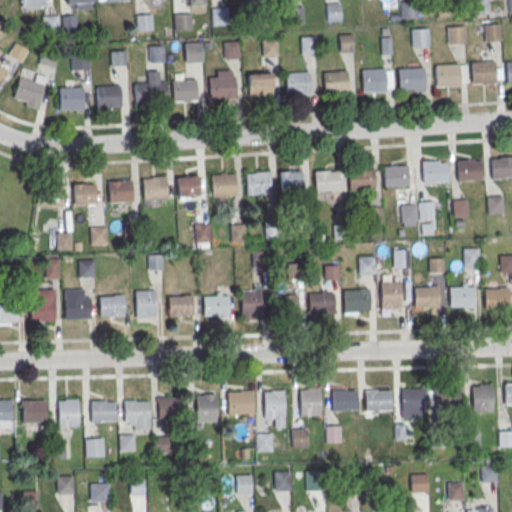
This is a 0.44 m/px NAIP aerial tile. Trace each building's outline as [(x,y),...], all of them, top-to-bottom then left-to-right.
[(64,0),(65,9),(90,9),(89,0),(64,0)] [(415,0),(416,17),(401,18),(400,1),(415,0)] [(486,0),(487,13),(473,14),(472,0),(486,0)] [(339,3),(340,20),(326,21),(325,4),(339,3)] [(211,24),(224,24),(224,8),(211,8),(211,24)] [(302,22),(302,8),(288,8),(288,22),(302,22)] [(151,13),(152,29),(136,30),(134,14),(151,13)] [(190,13),(191,28),(173,29),(172,14),(190,13)] [(43,34),(58,31),(56,14),(41,17),(43,34)] [(76,32),(76,14),(62,14),(62,32),(76,32)] [(498,23),(500,40),(484,41),(483,24),(498,23)] [(462,25),(464,42),(446,43),(445,27),(462,25)] [(427,28),(428,45),(411,46),(409,29),(427,28)] [(351,33),(352,50),(338,51),(337,34),(351,33)] [(314,36),(315,53),(301,54),(299,37),(314,36)] [(389,37),(380,37),(380,52),(389,52),(389,37)] [(274,38),(275,55),(261,56),(260,39),(274,38)] [(199,41),(201,60),(184,62),(183,42),(199,41)] [(26,49),(14,42),(7,53),(19,61),(26,49)] [(162,44),(163,61),(149,62),(148,45),(162,44)] [(125,49),(126,65),(109,66),(108,50),(125,49)] [(86,52),(87,68),(70,69),(69,53),(86,52)] [(53,66),(55,56),(40,53),(38,63),(53,66)] [(469,61),(493,60),(494,82),(470,83),(469,61)] [(433,64),(459,63),(460,84),(434,86),(433,64)] [(396,68),(421,67),(423,88),(397,90),(396,68)] [(359,70),(384,68),(385,90),(360,91),(359,70)] [(133,83),(147,83),(146,71),(157,71),(158,82),(165,82),(165,102),(134,104),(133,83)] [(322,72),(346,71),(347,92),(323,94),(322,72)] [(45,79),(18,72),(11,102),(38,108),(45,79)] [(284,73),(308,72),(309,93),(285,95),(284,73)] [(246,74),(270,73),(271,94),(247,96),(246,74)] [(208,76),(231,75),(233,97),(209,98),(208,76)] [(171,79),(194,78),(196,100),(172,101),(171,79)] [(95,86),(119,85),(120,106),(104,107),(104,105),(97,105),(95,86)] [(58,88),(81,87),(82,110),(67,110),(67,109),(58,109),(58,88)] [(490,158),(511,157),(511,176),(490,177),(490,158)] [(456,160),(479,160),(479,179),(456,180),(456,160)] [(422,162),(445,161),(446,180),(423,182),(422,162)] [(382,166),(405,165),(407,184),(383,186),(382,166)] [(348,170),(371,168),(372,188),(349,189),(348,170)] [(313,171),(337,170),(338,189),(315,190),(313,171)] [(278,172),(302,171),(303,190),(280,192),(278,172)] [(245,174),(268,173),(269,192),(246,194),(245,174)] [(210,175),(233,174),(235,195),(211,197),(210,175)] [(175,178),(197,176),(198,196),(176,197),(175,178)] [(141,178),(164,177),(166,198),(142,200),(141,178)] [(107,181),(130,180),(132,199),(108,201),(107,181)] [(71,185),(94,184),(95,203),(72,204),(71,185)] [(36,207),(60,207),(60,186),(36,186),(36,207)] [(487,197),(502,197),(502,214),(487,214),(487,197)] [(452,200),(467,200),(468,217),(452,217),(452,200)] [(417,203),(432,203),(433,220),(417,220),(417,203)] [(400,205),(415,205),(415,222),(400,222),(400,205)] [(366,207),(382,207),(382,224),(367,224),(366,207)] [(296,212),(312,212),(312,229),(297,229),(296,212)] [(263,222),(279,222),(279,239),(264,239),(263,222)] [(332,223),(347,223),(348,240),(332,240),(332,223)] [(193,225),(209,224),(209,241),(194,242),(193,225)] [(229,225),(244,225),(245,242),(229,242),(229,225)] [(90,227),(105,227),(106,244),(90,244),(90,227)] [(54,232),(70,232),(70,249),(55,249),(54,232)] [(391,250),(407,250),(407,267),(391,267),(391,250)] [(463,250),(478,250),(478,267),(463,267),(463,250)] [(251,251),(267,251),(267,268),(252,268),(251,251)] [(498,257),(511,256),(511,273),(498,274),(498,257)] [(358,257),(373,257),(373,274),(358,274),(358,257)] [(428,271),(441,271),(441,258),(428,258),(428,271)] [(44,261),(59,261),(59,278),(44,278),(44,261)] [(77,261),(93,261),(93,278),(77,278),(77,261)] [(286,263),(302,263),(302,280),(287,280),(286,263)] [(323,266),(338,265),(338,280),(323,280),(323,266)] [(379,309),(399,309),(399,276),(379,276),(379,309)] [(473,284),(447,284),(447,307),(474,307),(473,284)] [(437,285),(412,285),(412,308),(437,308),(437,285)] [(482,286),(482,309),(507,309),(507,286),(482,286)] [(28,290),(52,289),(53,320),(29,321),(28,290)] [(62,290),(83,289),(83,298),(89,298),(89,318),(63,319),(62,290)] [(154,289),(134,289),(134,317),(154,317),(154,289)] [(262,290),(239,290),(239,315),(262,315),(262,290)] [(342,291),(368,290),(369,311),(342,311),(342,291)] [(307,293),(333,293),(333,313),(307,314),(307,293)] [(97,295),(124,295),(124,315),(98,316),(97,295)] [(167,296),(192,295),(192,316),(167,316),(167,296)] [(202,296),(228,295),(228,316),(202,316),(202,296)] [(272,295),(297,295),(297,316),(272,316),(272,295)] [(0,323),(16,323),(16,305),(0,304),(0,323)] [(491,381),(470,381),(470,410),(491,410),(491,381)] [(511,383),(511,403),(503,404),(502,384),(511,383)] [(459,387),(459,407),(434,408),(433,388),(459,387)] [(319,388),(320,416),(300,416),(299,389),(319,388)] [(425,388),(426,408),(400,409),(399,389),(425,388)] [(331,390),(346,389),(346,391),(355,391),(356,409),(331,410),(331,390)] [(283,390),(284,418),(264,418),(263,390),(283,390)] [(389,390),(390,410),(365,411),(364,391),(389,390)] [(225,391),(252,391),(252,411),(226,412),(225,391)] [(215,394),(215,421),(195,422),(195,394),(215,394)] [(157,397),(183,397),(183,418),(157,418),(157,397)] [(0,399),(10,399),(11,419),(0,419),(0,399)] [(19,400),(45,399),(45,420),(19,420),(19,400)] [(63,400),(63,399),(77,399),(78,426),(57,427),(56,401),(63,400)] [(88,400),(114,400),(115,420),(89,421),(88,400)] [(123,400),(149,400),(149,420),(123,421),(123,400)] [(325,426),(341,425),(341,442),(326,443),(325,426)] [(291,430),(307,429),(307,446),(292,447),(291,430)] [(429,430),(444,430),(445,447),(429,447),(429,430)] [(464,431),(480,431),(480,448),(464,448),(464,431)] [(498,431),(511,431),(511,448),(498,448),(498,431)] [(118,435),(134,434),(134,451),(119,452),(118,435)] [(256,434),(271,434),(272,451),(256,451),(256,434)] [(153,436),(169,435),(169,452),(153,453),(153,436)] [(84,439),(99,439),(100,456),(84,456),(84,439)] [(49,441),(64,441),(65,458),(49,458),(49,441)] [(481,466),(497,465),(497,482),(481,483),(481,466)] [(275,473),(291,472),(291,489),(275,490),(275,473)] [(306,473),(322,473),(322,490),(307,490),(306,473)] [(412,475),(427,475),(427,492),(412,492),(412,475)] [(56,476),(72,476),(72,493),(56,493),(56,476)] [(235,477),(251,477),(251,494),(235,494),(235,477)] [(128,479),(144,479),(144,496),(129,496),(128,479)] [(447,483),(463,483),(463,500),(448,500),(447,483)] [(89,484),(108,484),(109,502),(90,502),(89,484)] [(22,491),(36,491),(36,509),(22,509),(22,491)]
